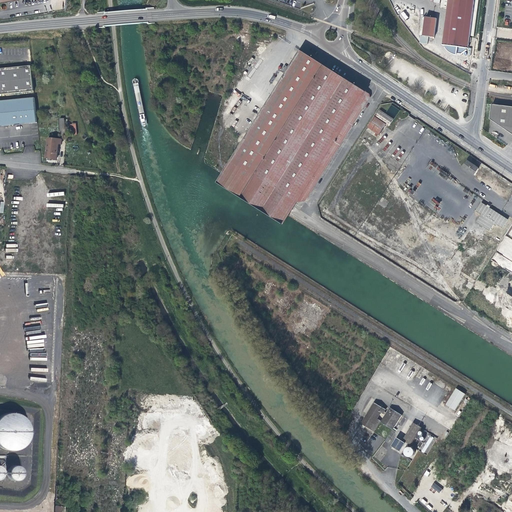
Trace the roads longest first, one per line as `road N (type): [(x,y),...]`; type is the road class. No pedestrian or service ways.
road 1 (unclassified): [(229,236),(227,281),(305,395),(421,511)]
road 2 (residential): [(511,414),(229,236)]
road 3 (residential): [(0,27),(235,12),(322,32)]
road 4 (residential): [(467,139),(492,0)]
road 5 (residential): [(467,139),(353,61)]
road 6 (unknown): [(353,446),(350,433),(366,403),(388,391),(435,418)]
